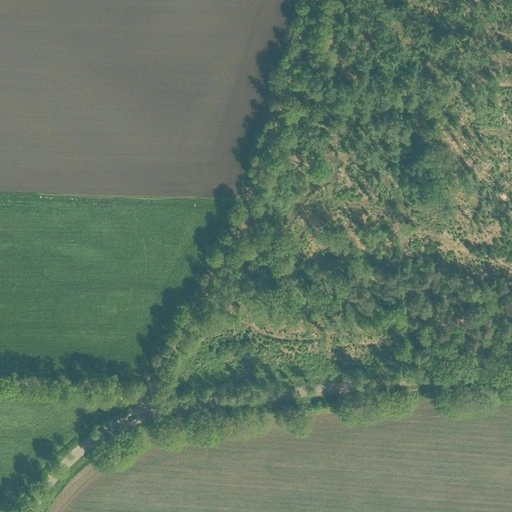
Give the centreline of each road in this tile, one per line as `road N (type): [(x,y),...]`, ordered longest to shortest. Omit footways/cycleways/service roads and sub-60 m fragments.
road 1 (tertiary): [(30,511),(79,448),(139,413),(511,368)]
road 2 (track): [(139,413),(243,220),(312,0)]
